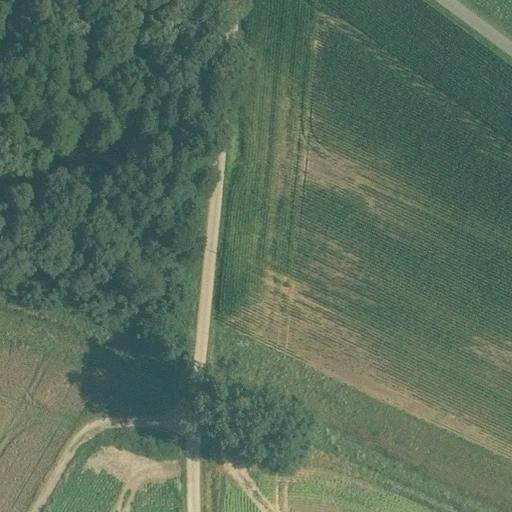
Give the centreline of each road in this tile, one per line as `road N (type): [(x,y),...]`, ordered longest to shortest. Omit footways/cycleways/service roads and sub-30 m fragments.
road 1 (unclassified): [(230,0),(191,511)]
road 2 (track): [(194,423),(110,419),(78,438),(35,511)]
